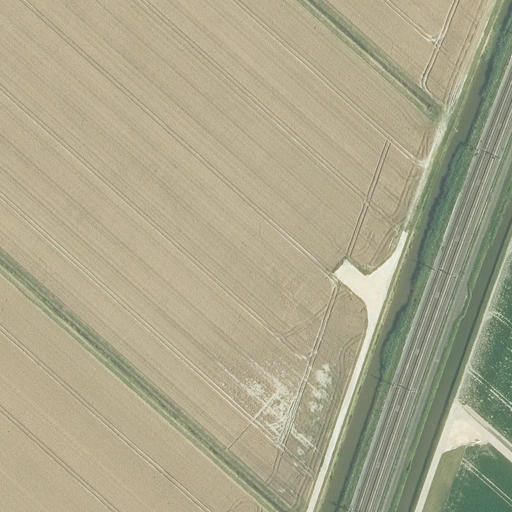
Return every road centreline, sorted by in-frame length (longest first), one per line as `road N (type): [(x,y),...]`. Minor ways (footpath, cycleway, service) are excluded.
road 1 (track): [(310,511),(443,140)]
road 2 (track): [(419,511),(443,447),(482,438),(511,458)]
